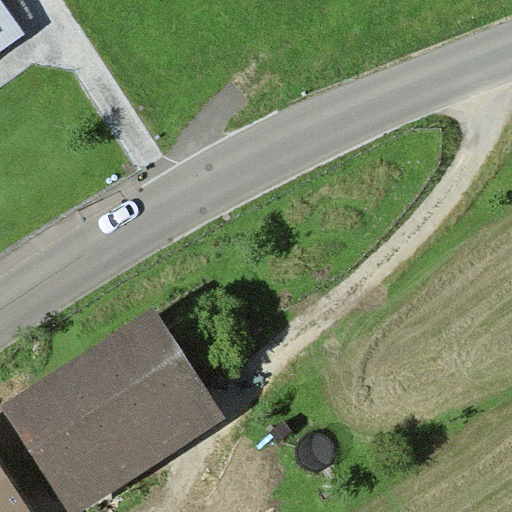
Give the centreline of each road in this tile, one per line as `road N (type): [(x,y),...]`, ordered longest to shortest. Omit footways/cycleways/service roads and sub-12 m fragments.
road 1 (tertiary): [(0,310),(224,173),(511,55)]
road 2 (unknown): [(511,89),(504,130),(470,183),(392,270),(262,372)]
